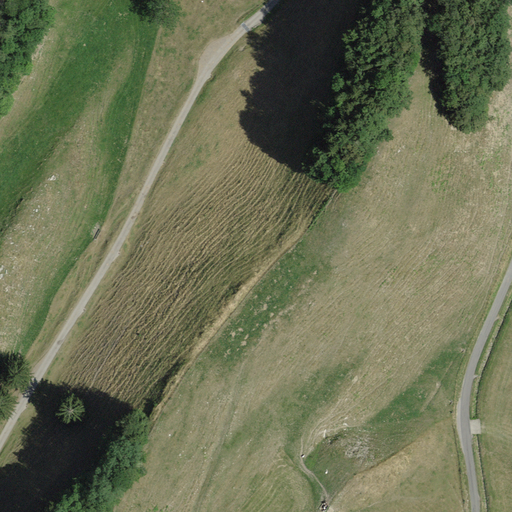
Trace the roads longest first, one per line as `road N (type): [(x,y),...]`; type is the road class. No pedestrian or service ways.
road 1 (track): [(274,0),(201,82),(0,447)]
road 2 (unclassified): [(511,271),(466,386),(476,511)]
